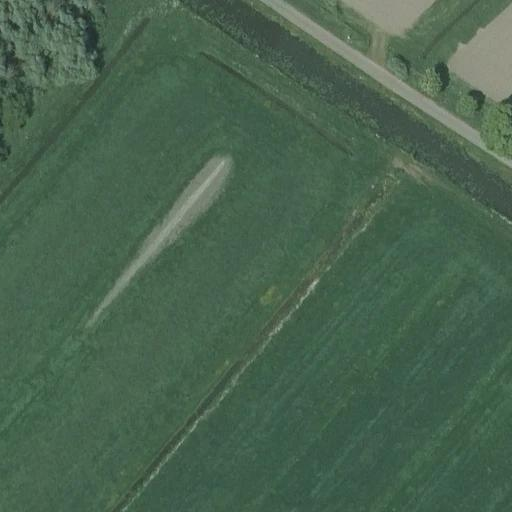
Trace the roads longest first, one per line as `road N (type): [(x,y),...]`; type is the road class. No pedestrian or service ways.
road 1 (unclassified): [(511,160),(272,0)]
road 2 (track): [(0,181),(107,52),(110,0)]
